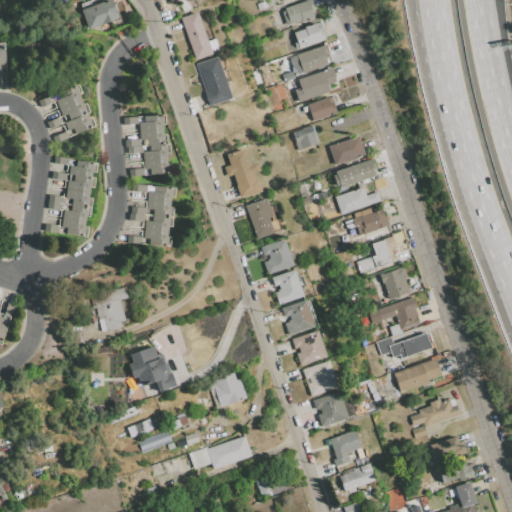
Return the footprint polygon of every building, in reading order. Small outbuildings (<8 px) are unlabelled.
[(102,0),(103,1),(105,0),(110,0),(118,18),(88,29),(81,10),(83,9),(81,4),(91,0),(102,0)] [(312,13),(313,17),(302,21),(302,20),(290,24),(289,23),(286,24),(282,11),(285,10),(284,9),(310,0),(314,12),(312,13)] [(265,1),(267,7),(258,10),(256,4),(265,1)] [(196,12),(207,42),(215,39),(218,50),(210,53),(211,54),(194,60),(180,17),(196,12)] [(299,48),(293,33),(304,29),(304,27),(315,23),(317,29),(320,28),(324,39),(299,48)] [(295,76),(289,58),(325,45),(328,52),(323,54),(327,65),(295,76)] [(205,91),(195,64),(216,57),(230,97),(208,104),(204,92),(205,91)] [(294,90),(300,88),(297,80),(331,68),(334,76),(332,77),(334,82),(326,85),(328,91),(298,102),(294,90)] [(57,109),(54,100),(59,98),(57,93),(76,85),(80,94),(77,95),(79,100),(57,109)] [(53,101),(40,107),(38,101),(51,95),(53,101)] [(331,97),(336,113),(312,121),(306,104),(326,97),(327,98),(331,97)] [(79,100),(81,105),(84,103),(87,112),(84,113),(68,120),(66,114),(60,117),(57,109),(79,100)] [(84,113),(86,118),(89,117),(93,125),(74,133),(72,128),(66,130),(63,122),(68,120),(84,113)] [(138,131),(137,122),(143,122),(143,115),(163,114),(164,124),(161,124),(161,129),(138,131)] [(136,123),(123,124),(122,116),(136,115),(136,123)] [(59,116),(46,121),(49,128),(62,122),(59,116)] [(310,126),(316,144),(297,151),(290,132),(310,126)] [(65,129),(52,134),(55,141),(67,136),(65,129)] [(161,129),(162,134),(165,134),(166,144),(147,145),(145,145),(145,139),(139,140),(138,131),(161,129)] [(334,165),(327,146),(357,136),(364,155),(334,165)] [(138,146),(138,139),(124,140),(124,147),(127,147),(138,146)] [(142,160),(142,151),(148,151),(147,145),(166,144),(168,144),(168,153),(165,153),(166,159),(142,160)] [(229,165),(225,155),(243,149),(247,159),(248,159),(250,164),(255,162),(258,171),(251,173),(253,179),(255,179),(260,191),(258,192),(240,198),(232,174),(226,176),(224,167),(229,165)] [(67,167),(53,165),(54,157),(68,159),(67,167)] [(339,184),(335,186),(332,175),(335,174),(334,171),(372,158),(375,166),(371,168),(374,175),(340,187),(339,184)] [(166,159),(166,164),(169,164),(170,173),(149,174),(149,168),(143,169),(142,160),(166,159)] [(67,174),(68,165),(74,166),(75,160),(95,162),(94,172),(91,172),(90,177),(73,175),(67,174)] [(142,168),(128,169),(129,176),(142,175),(142,168)] [(65,182),(51,180),(52,172),(66,174),(65,182)] [(65,189),(66,181),(72,181),(73,175),(90,177),(93,177),(92,188),(89,187),(88,192),(65,189)] [(144,192),(131,191),(131,183),(145,184),(144,192)] [(306,183),(311,196),(306,197),(300,199),(296,187),(306,183)] [(145,200),(146,191),(152,192),(152,185),(173,187),(172,197),(169,197),(168,202),(145,200)] [(340,215),(334,197),(361,187),(364,196),(376,192),(380,201),(340,215)] [(88,192),(87,198),(90,198),(89,208),(69,205),(69,199),(63,198),(65,189),(88,192)] [(62,204),(63,197),(49,195),(48,202),(62,204)] [(244,205),(265,199),(271,216),(268,217),(273,233),(255,239),(244,205)] [(168,202),(168,207),(171,207),(170,217),(150,216),(150,209),(144,209),(145,200),(168,202)] [(61,211),(47,209),(48,202),(62,204),(61,211)] [(61,219),(62,210),(68,211),(69,205),(89,208),(88,217),(85,216),(84,222),(61,219)] [(143,215),(143,208),(130,207),(129,214),(143,215)] [(383,216),(385,215),(389,225),(363,234),(362,229),(357,231),(355,226),(354,227),(351,219),(381,209),(383,216)] [(142,230),(143,221),(149,221),(150,216),(170,217),(169,226),(166,226),(166,231),(142,230)] [(84,222),(83,227),(86,227),(85,237),(65,234),(65,228),(60,227),(61,219),(84,222)] [(59,226),(45,224),(44,231),(58,233),(59,226)] [(166,231),(165,237),(169,237),(168,246),(147,244),(148,239),(142,238),(142,230),(166,231)] [(353,233),(357,244),(343,249),(339,238),(353,233)] [(141,237),(127,236),(127,243),(140,244),(141,237)] [(391,247),(395,260),(374,267),(375,268),(359,274),(355,262),(375,255),(371,244),(391,236),(394,245),(391,247)] [(291,265),(276,270),(277,272),(267,275),(263,262),(269,260),(267,253),(263,254),(260,246),(282,239),(291,265)] [(404,278),(409,292),(388,299),(379,275),(402,267),(406,277),(404,278)] [(302,296),(278,304),(274,293),(277,291),(276,289),(279,288),(278,285),(273,286),(270,277),(294,269),(302,296)] [(125,287),(128,298),(119,300),(124,321),(120,322),(121,328),(105,332),(102,319),(98,320),(93,299),(98,298),(97,293),(125,287)] [(419,325),(400,332),(398,324),(395,315),(370,324),(366,313),(412,297),(416,308),(413,309),(419,325)] [(304,300),(313,326),(287,335),(283,324),(290,322),(288,315),(283,317),(280,308),(304,300)] [(2,316),(6,303),(14,306),(9,319),(2,316)] [(400,332),(398,324),(388,327),(390,335),(400,332)] [(298,347),(293,348),(290,339),(316,331),(325,356),(299,365),(296,354),(300,353),(298,347)] [(80,332),(84,346),(78,348),(74,333),(80,332)] [(425,334),(428,333),(432,342),(428,343),(430,348),(400,359),(399,354),(391,357),(389,352),(380,355),(375,342),(390,337),(393,345),(424,333),(425,334)] [(137,377),(133,379),(127,364),(132,362),(129,355),(152,347),(155,357),(161,355),(175,385),(158,391),(154,381),(140,386),(137,377)] [(427,383),(400,393),(393,373),(434,358),(440,376),(426,381),(427,383)] [(309,377),(304,378),(301,370),(327,361),(336,387),(311,395),(307,384),(311,383),(309,377)] [(391,372),(393,378),(387,380),(384,374),(391,372)] [(219,406),(213,388),(208,389),(206,382),(232,373),(235,380),(238,379),(245,397),(219,406)] [(381,377),(383,383),(377,385),(375,379),(381,377)] [(371,381),(375,391),(369,394),(365,384),(371,381)] [(319,408),(314,409),(312,401),(337,392),(346,418),(321,426),(317,415),(321,414),(319,408)] [(458,415),(423,428),(422,424),(413,427),(409,417),(419,413),(417,410),(429,406),(428,403),(439,399),(440,402),(448,399),(449,400),(451,406),(455,405),(458,415)] [(176,419),(179,427),(187,424),(183,412),(175,415),(176,419)] [(125,428),(148,419),(151,429),(129,437),(125,428)] [(165,424),(176,419),(179,427),(168,432),(165,424)] [(412,430),(422,427),(425,434),(414,438),(412,430)] [(136,442),(167,431),(170,441),(140,452),(136,442)] [(329,439),(353,431),(359,449),(345,453),(347,461),(334,466),(332,460),(335,459),(329,439)] [(186,444),(183,436),(196,432),(198,440),(186,444)] [(210,463),(194,469),(188,453),(205,447),(206,449),(243,436),(249,455),(212,468),(210,463)] [(460,441),(464,451),(450,456),(449,453),(434,459),(429,446),(455,437),(457,442),(460,441)] [(468,465),(472,475),(459,480),(458,477),(442,483),(437,469),(463,461),(465,466),(468,465)] [(345,490),(342,491),(338,477),(353,472),(352,469),(369,463),(370,469),(369,470),(373,481),(353,487),(354,491),(347,493),(345,490)] [(255,480),(285,469),(290,484),(286,486),(287,490),(271,496),(269,491),(260,494),(255,480)] [(459,503),(454,487),(468,483),(475,503),(472,504),(474,511),(440,511),(449,509),(448,507),(459,503)] [(16,499),(13,492),(19,490),(22,497),(16,499)] [(0,493),(4,493),(8,504),(3,506),(0,497),(0,493)] [(356,502),(359,511),(344,511),(342,506),(356,502)]
